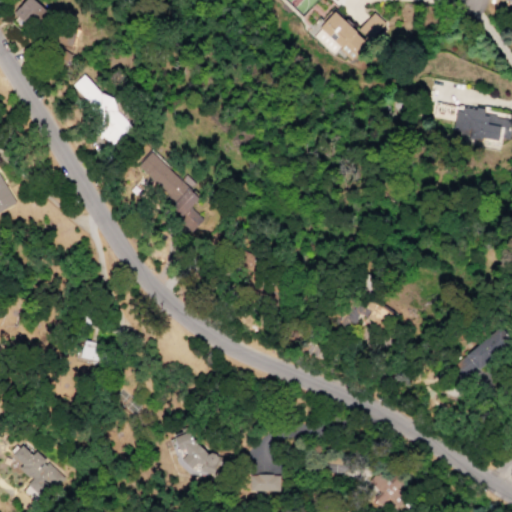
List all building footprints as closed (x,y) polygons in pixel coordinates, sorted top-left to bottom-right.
[(44,13),(31,0),(23,0),(11,12),(27,29),(44,13)] [(511,0),(501,0),(500,6),(511,8),(511,0)] [(348,61),(365,44),(328,9),(307,31),(331,55),(337,49),(348,61)] [(383,25),(372,13),(353,31),(364,42),(383,25)] [(68,48),(76,28),(59,21),(51,40),(68,48)] [(83,74),(67,88),(113,141),(129,127),(83,74)] [(507,142),(511,117),(454,107),(450,131),(507,142)] [(178,181),(148,152),(132,169),(192,228),(200,220),(188,207),(196,199),(187,190),(192,184),(183,175),(178,181)] [(0,211),(13,204),(0,182),(0,211)] [(364,318),(367,305),(344,300),(338,325),(352,328),(355,316),(364,318)] [(461,380),(508,342),(496,328),(449,366),(461,380)] [(103,346),(82,340),(77,357),(99,363),(103,346)] [(206,473),(219,460),(210,450),(206,453),(182,427),(171,438),(185,453),(181,457),(193,469),(198,465),(206,473)] [(59,477),(33,451),(30,455),(20,445),(10,454),(21,465),(17,468),(29,479),(24,484),(38,498),(59,477)] [(275,491),(276,474),(245,473),(245,491),(275,491)] [(385,497),(392,507),(402,499),(393,487),(399,482),(392,475),(384,482),(377,473),(364,483),(372,493),(368,496),(375,505),(385,497)]
